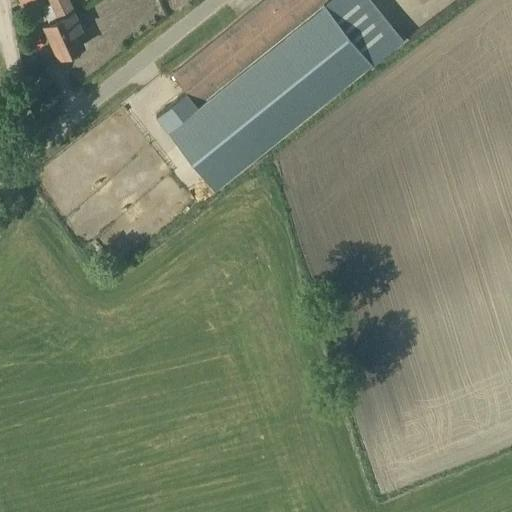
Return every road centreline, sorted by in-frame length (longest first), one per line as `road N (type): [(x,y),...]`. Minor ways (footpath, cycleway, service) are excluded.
road 1 (unclassified): [(223,0),(0,184)]
road 2 (track): [(0,0),(36,155)]
